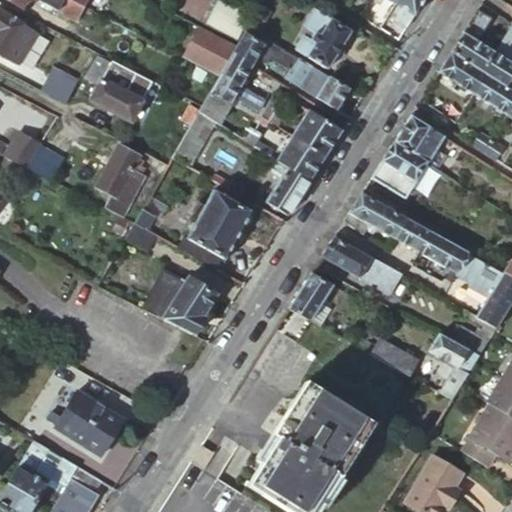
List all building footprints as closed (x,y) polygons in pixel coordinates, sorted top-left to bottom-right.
[(60,0),(1,0),(20,11),(26,0),(28,0),(73,27),(74,25),(78,20),(82,13),(78,11),(60,0)] [(60,0),(78,11),(84,0),(60,0)] [(225,0),(216,0),(206,20),(233,33),(245,10),(225,0)] [(261,4),(263,0),(234,0),(233,1),(255,15),(261,4)] [(405,30),(424,0),(396,0),(393,5),(401,10),(393,23),(405,30)] [(271,11),(261,4),(255,15),(248,26),(257,32),(271,11)] [(305,48),(299,44),(295,51),(327,71),(351,33),(314,10),(298,34),(310,42),(305,48)] [(16,20),(14,19),(12,21),(0,11),(0,57),(17,69),(25,55),(35,37),(15,22),(16,20)] [(477,11),(449,55),(481,75),(493,54),(475,43),(490,19),(477,11)] [(78,20),(74,25),(82,30),(85,24),(78,20)] [(264,36),(257,32),(248,26),(244,33),(260,43),(264,36)] [(244,33),(233,52),(252,65),(264,46),(260,43),(244,33)] [(294,41),(299,44),(305,48),(310,42),(298,34),(294,41)] [(144,37),(137,48),(146,54),(153,43),(144,37)] [(209,93),(215,83),(227,62),(193,41),(174,71),(209,93)] [(252,65),(233,52),(227,62),(215,83),(235,95),(252,65)] [(511,66),(493,54),(481,75),(484,77),(506,91),(511,81),(511,66)] [(481,75),(449,55),(444,63),(437,75),(472,97),(484,77),(481,75)] [(312,67),(298,58),(284,79),(298,88),(312,67)] [(147,95),(109,72),(108,75),(93,66),(80,87),(95,96),(86,110),(124,134),(134,119),(135,116),(147,95)] [(298,88),(335,112),(349,91),(312,67),(298,88)] [(37,97),(61,111),(74,89),(50,75),(37,97)] [(511,106),(511,94),(506,91),(484,77),(472,97),(505,118),(511,106)] [(189,82),(182,93),(192,99),(198,88),(189,82)] [(212,121),(218,125),(235,95),(215,83),(209,93),(198,112),(212,121)] [(278,104),(272,100),(270,104),(276,108),(278,104)] [(270,104),(267,109),(273,112),(276,108),(270,104)] [(267,109),(261,119),(268,122),(275,127),(284,113),(276,108),(273,112),(267,109)] [(329,151),(341,132),(308,111),(291,137),(325,158),(329,151)] [(175,152),(172,157),(186,165),(212,121),(198,112),(192,123),(190,126),(181,142),(175,152)] [(410,118),(393,144),(427,166),(443,139),(410,118)] [(268,122),(261,119),(259,123),(265,127),(268,122)] [(171,136),(181,142),(190,126),(181,120),(171,136)] [(233,134),(246,143),(253,131),(248,128),(240,123),(233,134)] [(253,131),(246,143),(270,157),(273,151),(262,144),(265,138),(253,131)] [(483,131),(472,148),(483,155),(493,138),(483,131)] [(493,138),(483,155),(496,163),(503,150),(500,149),(505,141),(495,135),(493,138)] [(309,182),(325,158),(291,137),(276,161),(288,168),(309,182)] [(0,162),(4,165),(21,176),(35,153),(13,140),(0,161),(0,162)] [(427,166),(393,144),(373,174),(370,180),(404,201),(427,166)] [(35,153),(21,176),(22,176),(39,186),(44,189),(57,168),(35,153)] [(111,157),(89,201),(121,218),(136,191),(132,188),(135,183),(122,176),(127,165),(111,157)] [(172,157),(168,164),(181,172),(186,165),(172,157)] [(287,217),(309,182),(288,168),(265,203),(287,217)] [(158,181),(134,224),(145,230),(153,217),(159,220),(177,189),(159,179),(158,181)] [(192,243),(186,254),(214,270),(221,260),(223,261),(250,214),(212,192),(202,208),(197,218),(185,239),(192,243)] [(407,225),(360,195),(347,215),(361,224),(365,226),(393,244),(394,245),(407,225)] [(190,213),(197,218),(202,208),(196,204),(190,213)] [(347,215),(342,223),(356,232),(361,224),(347,215)] [(499,222),(487,215),(482,222),(495,230),(499,222)] [(134,224),(125,239),(148,252),(156,237),(145,230),(134,224)] [(361,224),(356,232),(362,231),(365,226),(361,224)] [(448,280),(461,260),(407,225),(394,245),(448,280)] [(119,237),(111,232),(103,244),(112,249),(119,237)] [(398,280),(332,238),(319,259),(385,300),(398,280)] [(511,260),(497,283),(511,292),(511,260)] [(476,298),(489,278),(469,265),(459,279),(472,287),(468,293),(476,298)] [(162,271),(142,309),(193,336),(204,319),(201,318),(216,294),(188,277),(184,284),(162,271)] [(300,289),(286,311),(308,325),(330,289),(309,275),(300,289)] [(484,303),(497,283),(489,278),(476,298),(484,303)] [(500,322),(511,304),(511,292),(497,283),(484,303),(470,325),(469,327),(489,340),(500,322)] [(330,289),(308,325),(316,330),(338,294),(330,289)] [(333,323),(325,335),(355,355),(360,346),(344,336),(347,332),(333,323)] [(451,335),(443,348),(465,362),(473,349),(451,335)] [(443,410),(472,366),(465,362),(443,348),(430,340),(421,360),(446,376),(440,385),(443,386),(432,403),(443,410)] [(511,344),(509,343),(492,369),(511,382),(511,344)] [(360,346),(355,355),(403,385),(413,368),(375,344),(370,352),(360,346)] [(476,393),(487,400),(511,416),(511,382),(492,369),(476,393)] [(60,384),(44,409),(49,413),(45,420),(54,426),(53,429),(98,457),(122,420),(76,391),(74,393),(60,384)] [(301,386),(285,411),(290,415),(306,389),(301,386)] [(257,469),(246,486),(261,494),(257,500),(275,511),(288,511),(308,511),(314,504),(319,507),(353,454),(347,450),(364,425),(306,389),(290,415),(285,411),(274,430),(252,465),(257,469)] [(457,449),(486,467),(495,453),(505,459),(511,447),(511,416),(487,400),(457,449)] [(369,428),(364,425),(347,450),(353,454),(369,428)] [(76,468),(32,442),(27,452),(0,499),(0,506),(8,511),(9,509),(13,511),(30,511),(50,480),(64,489),(69,481),(76,468)] [(191,459),(187,466),(199,474),(210,458),(197,450),(191,459)] [(421,511),(434,511),(439,504),(451,484),(460,471),(430,453),(401,500),(421,511)] [(99,481),(76,468),(69,481),(92,495),(99,481)] [(69,481),(64,489),(51,511),(85,511),(94,497),(92,495),(69,481)] [(451,484),(439,504),(445,508),(457,487),(451,484)] [(261,494),(246,486),(243,491),(257,500),(261,494)]
